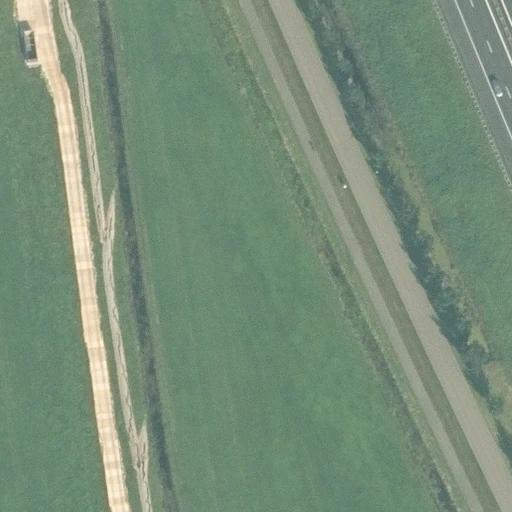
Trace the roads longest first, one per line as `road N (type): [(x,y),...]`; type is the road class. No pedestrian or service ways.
road 1 (tertiary): [(511,501),(281,0)]
road 2 (motorway): [(464,0),(511,121)]
